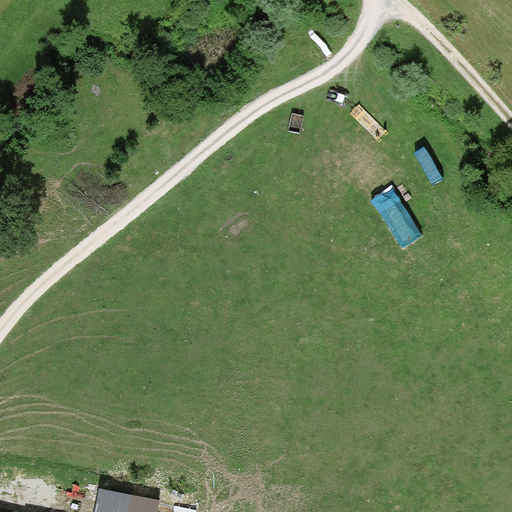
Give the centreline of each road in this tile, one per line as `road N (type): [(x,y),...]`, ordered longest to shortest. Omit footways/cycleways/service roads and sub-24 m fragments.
road 1 (track): [(0,331),(39,288),(249,110),(345,52),(387,0)]
road 2 (track): [(394,0),(511,124)]
